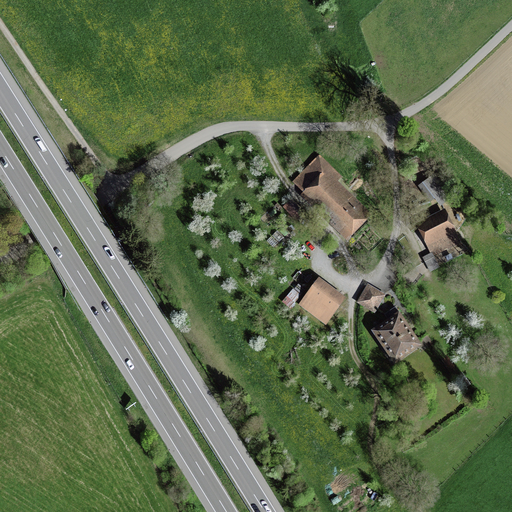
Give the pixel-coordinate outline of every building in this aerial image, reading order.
[(295,182),(347,232),(366,213),(349,197),(347,199),(332,185),(340,177),(333,169),(332,171),(319,158),(295,182)] [(444,218),(421,229),(433,255),(459,242),(455,233),(452,234),(444,218)] [(316,285),(302,304),(325,321),(339,303),(316,285)] [(297,301),(301,289),(292,286),(288,298),(297,301)] [(382,296),(368,288),(360,302),(373,310),(382,296)] [(395,357),(419,341),(396,307),(385,314),(391,323),(379,331),(395,357)]
